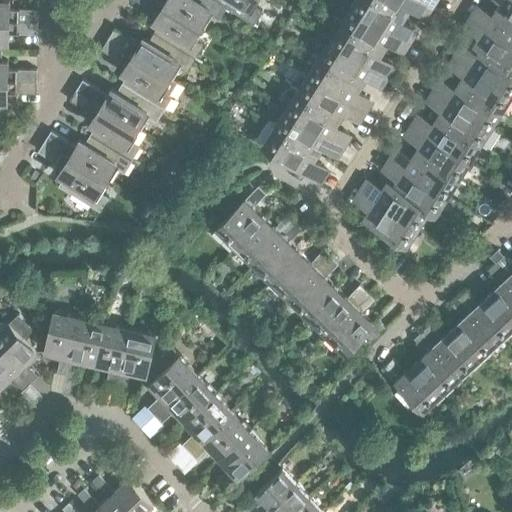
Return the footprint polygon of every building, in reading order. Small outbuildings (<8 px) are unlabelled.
[(0,0),(0,18),(38,20),(39,7),(10,6),(10,0),(0,0)] [(200,23),(162,0),(139,0),(158,12),(154,18),(160,21),(154,30),(196,56),(204,43),(193,36),(200,23)] [(254,22),(219,0),(162,0),(200,23),(208,11),(219,18),(227,6),(254,23),(254,22)] [(252,0),(219,0),(254,22),(262,9),(251,2),(252,0)] [(406,13),(385,0),(354,0),(352,3),(407,38),(414,28),(401,20),(406,13)] [(423,0),(385,0),(406,13),(410,6),(423,14),(429,4),(423,0)] [(511,0),(501,0),(497,7),(511,16),(511,0)] [(352,3),(341,20),(384,47),(388,40),(401,48),(407,38),(352,3)] [(480,6),(474,16),(511,40),(511,16),(497,7),(493,14),(480,6)] [(511,40),(474,16),(467,26),(480,34),(475,41),(511,64),(511,40)] [(0,48),(2,49),(3,38),(9,38),(9,31),(38,32),(38,20),(0,18),(0,48)] [(341,20),(330,38),(386,73),(392,63),(379,55),(384,47),(341,20)] [(115,26),(108,37),(169,74),(176,62),(187,69),(196,56),(154,30),(149,39),(143,35),(139,41),(115,26)] [(169,74),(108,37),(102,47),(126,62),(123,69),(128,72),(122,81),(164,107),(172,94),(170,92),(177,80),(169,74)] [(386,73),(330,38),(319,55),(362,82),(366,75),(379,83),(386,73)] [(511,64),(475,41),(475,42),(482,46),(477,53),(465,45),(458,55),(511,88),(511,64)] [(2,49),(0,48),(0,78),(37,80),(37,67),(8,66),(9,59),(2,59),(2,49)] [(362,82),(319,55),(308,72),(363,108),(370,97),(357,89),(362,82)] [(511,92),(511,88),(458,55),(452,65),(465,73),(460,81),(503,108),(511,92)] [(308,72),(297,90),(340,117),(344,110),(357,118),(363,108),(308,72)] [(83,77),(76,88),(137,125),(145,113),(156,120),(164,107),(122,81),(117,90),(112,86),(108,92),(83,77)] [(8,91),(37,92),(37,80),(0,78),(0,108),(1,109),(1,98),(7,98),(8,91)] [(443,80),(436,90),(492,125),(503,108),(460,81),(455,88),(443,80)] [(137,125),(76,88),(70,98),(95,113),(91,120),(96,123),(91,132),(132,158),(140,145),(129,138),(137,125)] [(340,117),(297,90),(286,107),(342,142),(348,132),(335,124),(340,117)] [(492,125),(436,90),(430,100),(442,108),(438,115),(481,142),(492,125)] [(342,142),(286,107),(275,124),(318,151),(322,144),(335,152),(342,142)] [(0,109),(1,110),(1,109),(0,108),(0,138),(9,139),(9,126),(0,126),(0,109)] [(421,114),(414,124),(470,160),(481,142),(438,115),(434,122),(421,114)] [(318,151),(275,124),(264,142),(319,177),(326,166),(313,158),(318,151)] [(470,160),(414,124),(408,135),(421,143),(416,150),(459,177),(470,160)] [(132,158),(91,132),(85,141),(80,137),(76,143),(51,128),(45,139),(105,176),(113,164),(124,171),(132,158)] [(0,150),(8,151),(9,139),(0,138),(0,150)] [(105,176),(45,139),(38,149),(63,164),(59,171),(65,174),(59,184),(100,209),(109,195),(98,189),(105,176)] [(195,143),(189,152),(198,158),(204,148),(195,143)] [(459,177),(416,150),(412,157),(399,149),(393,159),(448,194),(459,177)] [(448,194),(393,159),(386,169),(399,177),(394,184),(430,208),(437,212),(448,194)] [(189,167),(181,163),(176,172),(183,177),(189,167)] [(370,179),(364,189),(419,225),(430,208),(394,184),(388,180),(383,187),(370,179)] [(179,189),(171,184),(162,198),(171,203),(179,189)] [(236,244),(265,215),(254,205),(267,192),(259,184),(218,226),(236,244)] [(503,205),(509,195),(498,188),(492,197),(503,205)] [(419,225),(364,189),(357,200),(370,208),(365,216),(408,243),(419,225)] [(275,225),(265,215),(236,244),(254,262),(295,219),(288,212),(275,225)] [(295,219),(254,262),(273,279),(301,250),(290,240),(303,227),(295,219)] [(311,260),(301,250),(273,279),(291,297),(332,254),(324,247),(311,260)] [(497,249),(491,254),(497,261),(502,255),(497,249)] [(502,255),(497,261),(511,277),(511,261),(504,253),(502,255)] [(332,254),(291,297),(309,314),(337,285),(326,275),(339,262),(332,254)] [(511,277),(497,261),(489,268),(501,281),(490,291),(511,314),(511,277)] [(337,285),(309,314),(327,332),(368,290),(360,282),(347,295),(337,285)] [(511,326),(511,314),(490,291),(479,301),(467,288),(459,295),(499,338),(511,326)] [(375,297),(368,290),(327,332),(346,350),(361,334),(369,343),(386,326),(377,317),(374,321),(363,310),(375,297)] [(499,338),(459,295),(451,302),(464,316),(453,326),(480,355),(499,338)] [(68,373),(81,315),(55,310),(46,349),(61,353),(57,371),(68,373)] [(0,348),(31,381),(39,374),(26,360),(37,350),(25,336),(33,328),(19,312),(9,320),(0,329),(0,348)] [(105,321),(81,315),(68,373),(78,375),(82,358),(96,361),(105,321)] [(105,321),(96,361),(110,364),(106,382),(116,384),(130,327),(105,321)] [(430,322),(422,329),(462,373),(480,355),(453,326),(442,336),(430,322)] [(130,327),(116,384),(127,387),(131,369),(146,372),(152,347),(155,333),(130,327)] [(462,373),(422,329),(414,336),(427,350),(416,360),(444,390),(462,373)] [(0,348),(0,384),(0,385),(11,375),(23,388),(31,381),(0,348)] [(155,413),(198,373),(180,354),(150,382),(161,393),(148,406),(155,413)] [(444,390),(416,360),(405,370),(393,356),(384,364),(403,384),(396,391),(408,405),(416,398),(424,407),(444,390)] [(198,373),(155,413),(162,421),(175,408),(185,419),(215,391),(198,373)] [(215,391),(185,419),(195,430),(182,442),(189,450),(232,409),(215,391)] [(249,428),(232,409),(189,450),(197,457),(210,445),(220,456),(249,428)] [(249,428),(220,456),(230,466),(217,479),(224,487),(267,447),(249,428)] [(115,489),(135,511),(143,511),(155,501),(130,474),(129,475),(114,458),(108,464),(123,481),(115,489)] [(271,506),(297,481),(283,465),(256,490),(257,491),(240,506),(245,511),(246,511),(262,497),(271,506)] [(135,511),(115,489),(99,472),(93,478),(108,495),(100,503),(108,511),(135,511)] [(349,479),(344,484),(347,487),(352,482),(349,479)] [(297,481),(271,506),(263,511),(275,511),(276,511),(293,511),(311,496),(297,481)] [(108,511),(100,503),(84,486),(78,492),(94,509),(90,511),(108,511)] [(311,496),(293,511),(323,511),(325,511),(311,496)] [(80,511),(69,500),(63,506),(68,511),(80,511)]
